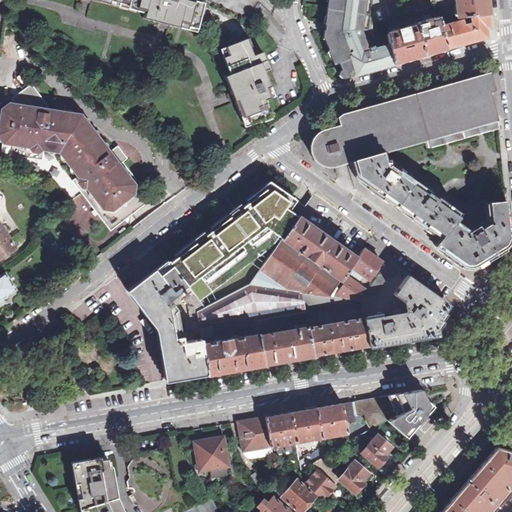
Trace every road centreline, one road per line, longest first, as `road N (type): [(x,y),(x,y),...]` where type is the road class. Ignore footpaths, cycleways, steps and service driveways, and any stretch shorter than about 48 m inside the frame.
road 1 (tertiary): [(2,439),(468,355)]
road 2 (residential): [(267,143),(0,346)]
road 3 (residential): [(478,302),(267,143)]
road 4 (residential): [(325,99),(506,47)]
road 5 (tertiary): [(472,367),(463,406),(376,511)]
road 6 (tertiary): [(404,511),(481,425),(511,411)]
